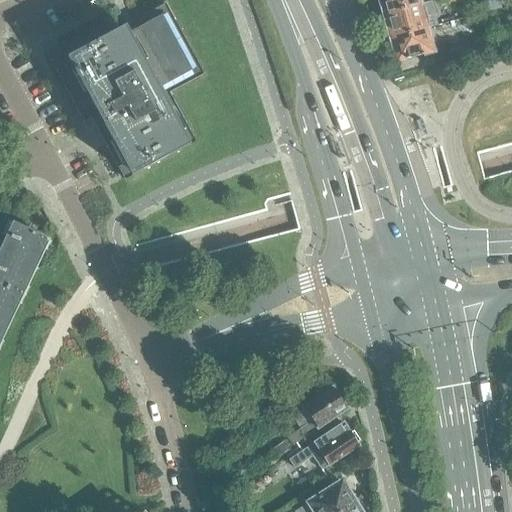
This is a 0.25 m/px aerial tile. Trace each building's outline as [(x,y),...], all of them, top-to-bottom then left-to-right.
[(384,14),(421,4),(419,0),(374,0),(377,7),(381,6),(384,14)] [(431,1),(421,4),(384,14),(379,16),(383,30),(388,29),(390,38),(427,27),(438,25),(431,1)] [(165,4),(134,21),(111,34),(105,22),(47,53),(84,121),(97,114),(112,141),(107,144),(126,179),(195,142),(168,92),(203,74),(165,4)] [(427,27),(390,38),(392,46),(388,48),(391,61),(396,60),(397,62),(434,52),(427,27)] [(462,42),(464,52),(488,46),(487,37),(462,42)] [(49,239),(32,231),(13,222),(0,249),(0,282),(23,294),(49,239)] [(0,343),(23,294),(0,282),(0,343)] [(334,390),(332,387),(301,408),(303,410),(304,409),(312,421),(299,428),(300,429),(287,438),(292,446),(305,437),(318,429),(347,408),(341,399),(341,395),(338,390),(334,390)] [(301,449),(289,457),(291,458),(289,460),(295,469),(312,457),(321,470),(330,464),(330,465),(358,446),(356,443),(360,440),(354,431),(351,433),(344,423),(302,451),(301,449)] [(287,440),(272,450),(277,458),(292,448),(287,440)] [(293,511),(342,511),(355,504),(354,501),(355,498),(350,491),(347,490),(342,482),(305,504),(294,511),(293,511)]
